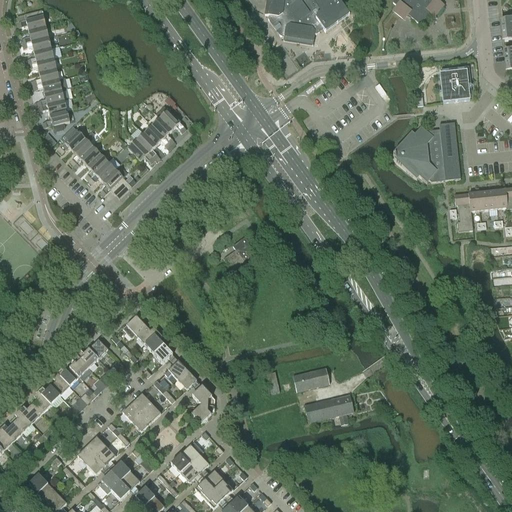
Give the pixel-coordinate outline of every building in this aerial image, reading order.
[(325,34),(349,16),(340,4),(341,0),(267,0),(264,16),(269,17),(268,21),(280,38),(284,38),(283,42),(312,47),(314,36),(315,36),(323,31),(325,34)] [(404,21),(408,16),(420,26),(430,14),(434,18),(444,6),(439,2),(441,0),(391,0),(392,4),(396,7),(392,12),(404,21)] [(46,29),(41,12),(24,17),(17,18),(18,24),(17,25),(18,30),(27,28),(28,34),(46,29)] [(511,20),(499,21),(500,32),(511,30),(511,20)] [(48,40),(47,33),(54,31),(53,27),(46,29),(28,34),(30,39),(21,41),(22,46),(48,40)] [(511,41),(511,30),(500,32),(502,43),(511,41)] [(48,40),(22,46),(23,51),(32,49),(34,55),(51,50),(48,40)] [(51,50),(34,55),(35,60),(26,62),(27,67),(54,61),(51,50)] [(504,63),(511,61),(511,50),(503,52),(504,63)] [(54,61),(27,67),(29,72),(37,70),(39,76),(56,71),(54,61)] [(56,71),(39,76),(40,81),(31,83),(33,88),(59,82),(56,71)] [(439,75),(442,105),(470,102),(469,91),(470,89),(468,87),(466,72),(439,75)] [(61,92),(59,82),(33,88),(29,89),(30,94),(43,91),(44,97),(61,92)] [(67,91),(61,92),(44,97),(45,102),(33,105),(35,110),(64,103),(69,101),(67,91)] [(67,113),(64,103),(35,110),(36,115),(48,112),(49,117),(67,113)] [(171,103),(168,106),(173,112),(177,109),(174,106),(175,106),(171,103)] [(167,112),(159,120),(172,133),(176,129),(182,136),(186,132),(167,112)] [(69,124),(67,113),(49,117),(51,123),(42,125),(43,131),(52,128),(54,134),(63,132),(65,130),(64,125),(69,124)] [(167,137),(172,133),(159,120),(151,128),(170,147),(172,149),(176,146),(167,137)] [(440,134),(428,135),(421,129),(414,136),(411,134),(393,157),(394,158),(392,160),(394,162),(393,163),(416,181),(419,178),(426,185),(429,182),(431,184),(460,181),(454,125),(439,127),(440,134)] [(170,147),(151,128),(144,135),(156,148),(160,144),(166,151),(170,147)] [(77,133),(75,135),(71,131),(60,141),(64,145),(58,152),(62,156),(68,149),(72,154),(85,141),(77,133)] [(156,148),(144,135),(136,143),(155,162),(158,159),(152,152),(156,148)] [(73,168),(92,149),(87,143),(92,139),(90,136),(85,141),(72,154),(76,158),(70,164),(73,168)] [(52,140),(47,145),(51,149),(56,144),(52,140)] [(155,162),(136,143),(128,151),(140,164),(145,159),(151,166),(155,162)] [(92,149),(73,168),(77,171),(83,165),(87,169),(100,156),(92,149)] [(100,156),(87,169),(91,173),(85,179),(88,183),(107,164),(100,156)] [(107,164),(88,183),(92,187),(98,180),(102,184),(115,172),(107,164)] [(118,184),(123,180),(127,176),(119,168),(115,172),(102,184),(106,189),(100,195),(104,199),(110,192),(118,184)] [(115,197),(127,184),(123,180),(118,184),(110,192),(115,197)] [(119,201),(132,189),(127,184),(115,197),(119,201)] [(504,192),(495,193),(497,211),(506,210),(504,192)] [(495,193),(486,194),(488,212),(497,211),(495,193)] [(486,194),(477,195),(479,213),(488,212),(486,194)] [(471,214),(479,213),(477,195),(469,196),(470,214),(471,214)] [(458,215),(470,214),(469,196),(454,197),(455,207),(457,207),(458,215)] [(471,214),(470,214),(458,215),(459,224),(457,224),(458,234),(473,232),(471,214)] [(235,252),(223,261),(235,277),(259,259),(245,239),(232,248),(235,252)] [(145,328),(145,327),(136,318),(122,331),(132,340),(135,337),(145,328)] [(150,333),(145,328),(135,337),(144,347),(158,334),(153,330),(150,333)] [(158,334),(144,347),(153,356),(163,347),(158,342),(162,339),(158,334)] [(119,343),(114,338),(111,341),(116,346),(119,343)] [(107,352),(98,342),(88,352),(98,361),(107,352)] [(172,357),(163,347),(153,356),(162,366),(172,357)] [(80,353),(75,358),(88,371),(98,361),(88,352),(83,357),(80,353)] [(125,355),(129,360),(133,357),(128,352),(125,355)] [(137,362),(133,357),(129,360),(134,365),(137,362)] [(74,365),(69,370),(79,380),(88,371),(75,358),(71,362),(74,365)] [(187,373),(181,366),(178,363),(164,376),(168,379),(171,376),(177,382),(187,373)] [(61,372),(56,376),(69,389),(79,380),(69,370),(64,375),(61,372)] [(330,386),(326,370),(292,378),(296,395),(330,386)] [(116,371),(112,376),(115,379),(120,375),(116,371)] [(146,372),(143,375),(148,380),(151,377),(146,372)] [(196,383),(187,373),(177,382),(186,392),(196,383)] [(267,376),(272,395),(280,393),(275,374),(267,376)] [(55,384),(50,389),(60,398),(69,389),(56,376),(52,380),(55,384)] [(110,384),(115,379),(112,376),(107,381),(110,384)] [(153,386),(158,391),(161,388),(156,383),(153,386)] [(166,393),(161,388),(158,391),(162,396),(166,393)] [(42,390),(38,394),(50,408),(60,398),(50,389),(45,393),(42,390)] [(192,398),(201,408),(214,408),(214,402),(202,389),(192,398)] [(98,390),(93,394),(96,398),(101,393),(98,390)] [(170,397),(166,393),(162,396),(167,401),(170,397)] [(36,402),(31,407),(41,417),(50,408),(38,394),(33,399),(36,402)] [(96,398),(93,394),(88,399),(92,402),(96,398)] [(142,396),(132,406),(141,415),(151,406),(142,396)] [(350,396),(304,407),(308,424),(339,417),(341,427),(348,425),(346,416),(354,414),(350,396)] [(170,397),(167,401),(172,406),(175,402),(170,397)] [(122,415),(131,425),(141,415),(132,406),(122,415)] [(160,416),(151,406),(141,415),(151,425),(160,416)] [(23,408),(19,413),(32,426),(41,417),(31,407),(26,412),(23,408)] [(79,408),(74,413),(77,416),(82,412),(79,408)] [(214,408),(201,408),(191,417),(200,427),(214,414),(214,408)] [(18,420),(13,425),(22,435),(32,426),(19,413),(14,417),(18,420)] [(69,417),(73,421),(77,416),(74,413),(69,417)] [(151,425),(141,415),(131,425),(141,435),(151,425)] [(4,427),(0,431),(13,445),(22,435),(13,425),(8,430),(4,427)] [(108,429),(112,434),(116,430),(111,425),(108,429)] [(60,427),(55,431),(59,435),(63,430),(60,427)] [(120,435),(116,430),(112,434),(117,438),(120,435)] [(0,450),(3,454),(13,445),(0,431),(0,450)] [(50,436),(54,439),(59,435),(55,431),(50,436)] [(209,439),(204,434),(201,437),(206,442),(209,439)] [(125,440),(120,435),(117,438),(122,443),(125,440)] [(96,439),(87,449),(96,458),(106,449),(96,439)] [(130,445),(125,440),(122,443),(126,448),(130,445)] [(194,444),(180,457),(190,467),(199,457),(200,458),(203,454),(194,444)] [(41,445),(36,450),(40,453),(44,449),(41,445)] [(77,458),(86,468),(96,458),(87,449),(77,458)] [(115,459),(106,449),(96,458),(105,468),(115,459)] [(218,449),(215,452),(220,457),(223,454),(218,449)] [(31,454),(35,458),(40,453),(36,450),(31,454)] [(132,454),(136,459),(140,456),(135,451),(132,454)] [(170,466),(180,476),(190,467),(180,457),(170,466)] [(199,457),(190,467),(199,476),(209,467),(200,458),(199,457)] [(105,468),(96,458),(86,468),(96,477),(105,468)] [(53,463),(58,468),(61,464),(56,459),(53,463)] [(225,463),(230,468),(233,465),(228,460),(225,463)] [(22,463),(17,468),(21,472),(25,467),(22,463)] [(121,465),(111,474),(120,484),(130,474),(121,465)] [(154,471),(149,466),(146,469),(151,474),(154,471)] [(199,476),(190,467),(180,476),(189,486),(199,476)] [(13,473),(16,476),(21,472),(17,468),(13,473)] [(62,472),(67,477),(70,474),(65,469),(62,472)] [(214,473),(204,482),(214,492),(223,483),(214,473)] [(75,479),(70,474),(67,477),(72,482),(75,479)] [(101,483),(111,493),(120,484),(111,474),(101,483)] [(139,484),(130,474),(120,484),(130,493),(139,484)] [(247,479),(242,474),(239,477),(244,483),(247,479)] [(156,480),(161,484),(164,481),(159,476),(156,480)] [(30,495),(34,499),(48,487),(38,477),(28,486),(33,492),(30,495)] [(80,483),(75,479),(72,482),(76,487),(80,483)] [(169,486),(164,481),(161,484),(165,489),(169,486)] [(195,491),(204,501),(214,492),(204,482),(195,491)] [(84,488),(80,483),(76,487),(81,491),(84,488)] [(233,493),(223,483),(214,492),(223,502),(233,493)] [(130,493),(120,484),(111,493),(120,503),(130,493)] [(257,490),(252,485),(249,488),(254,493),(257,490)] [(173,491),(169,486),(165,489),(170,494),(173,491)] [(48,487),(34,499),(39,504),(42,501),(47,506),(57,496),(48,487)] [(135,499),(144,509),(154,500),(145,490),(135,499)] [(173,491),(170,494),(175,499),(178,496),(173,491)] [(223,502),(214,492),(204,501),(213,511),(223,502)] [(87,497),(91,502),(95,499),(90,494),(87,497)] [(57,496),(47,506),(53,511),(59,511),(66,506),(57,496)] [(238,498),(229,508),(232,511),(243,511),(248,508),(238,498)] [(99,504),(95,499),(91,502),(93,503),(96,507),(99,504)] [(154,500),(144,509),(147,511),(161,511),(164,509),(154,500)] [(266,500),(263,503),(268,508),(271,505),(266,500)] [(180,505),(185,510),(188,507),(184,502),(180,505)]
